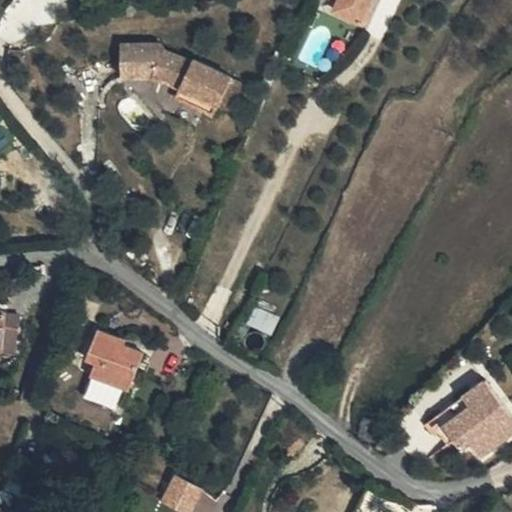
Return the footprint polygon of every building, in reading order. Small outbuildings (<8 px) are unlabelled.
[(165,41),(155,73),(173,70),(198,82),(194,91),(233,106),(239,93),(250,69),(250,68),(210,51),(208,54),(181,44),(180,39),(165,41)] [(140,76),(155,73),(165,41),(137,44),(140,76)] [(260,74),(250,69),(239,93),(251,98),(260,74)] [(0,344),(10,345),(15,308),(0,306),(0,344)] [(285,319),(262,307),(253,327),(278,337),(285,319)] [(30,310),(15,308),(10,345),(25,347),(30,310)] [(123,338),(104,332),(96,360),(105,364),(102,378),(139,389),(149,352),(122,343),(123,338)] [(511,432),(511,406),(489,378),(468,394),(475,404),(448,424),(465,447),(475,440),(486,453),(511,432)] [(213,484),(189,470),(176,494),(200,507),(213,484)] [(64,511),(71,492),(56,487),(57,485),(52,483),(46,500),(43,499),(38,511),(64,511)]
